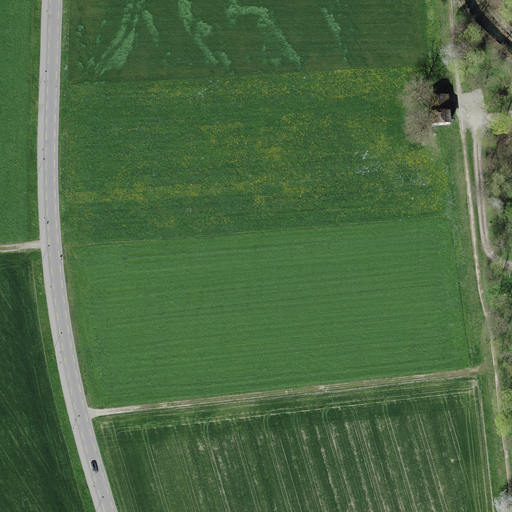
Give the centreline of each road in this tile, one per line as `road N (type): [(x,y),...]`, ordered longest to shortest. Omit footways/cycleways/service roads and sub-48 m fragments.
road 1 (residential): [(54,0),(50,194),(57,286),(109,511)]
road 2 (track): [(81,415),(474,362),(484,320)]
road 3 (track): [(476,121),(495,252),(511,266)]
